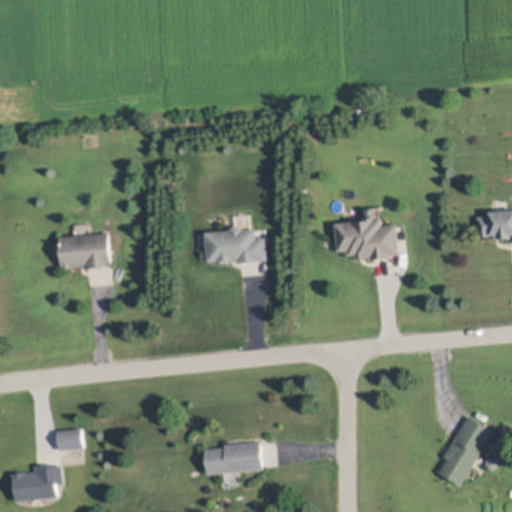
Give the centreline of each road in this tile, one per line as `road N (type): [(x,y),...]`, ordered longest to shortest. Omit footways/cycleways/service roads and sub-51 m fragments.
road 1 (residential): [(346,352),(0,386)]
road 2 (residential): [(346,352),(511,333)]
road 3 (residential): [(349,511),(346,352)]
